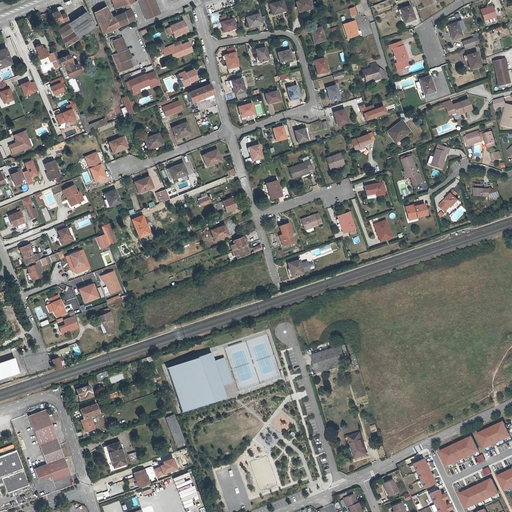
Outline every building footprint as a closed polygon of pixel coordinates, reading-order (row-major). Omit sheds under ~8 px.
[(108,0),(113,10),(125,5),(126,5),(127,6),(124,0),(108,0)] [(139,0),(142,6),(147,20),(161,14),(155,0),(139,0)] [(286,11),(283,0),(269,4),(272,15),(282,12),(286,11)] [(313,8),(310,0),(302,0),(296,2),(299,13),(309,10),(309,9),(313,8)] [(97,27),(101,36),(135,20),(130,9),(127,10),(111,18),(105,6),(92,13),(97,27)] [(401,14),(404,24),(415,20),(410,6),(400,10),(402,14),(401,14)] [(495,17),(491,6),(481,9),(484,21),(495,17)] [(61,7),(60,7),(49,11),(55,24),(67,20),(62,8),(61,7)] [(84,13),(68,23),(78,39),(93,30),(94,28),(84,13)] [(212,15),(213,19),(210,20),(213,28),(217,27),(218,29),(222,28),(221,22),(218,13),(212,15)] [(262,23),(259,13),(246,17),(249,27),(259,25),(259,24),(262,23)] [(221,22),(222,28),(224,32),(231,30),(231,29),(236,28),(233,19),(221,22)] [(187,31),(183,21),(169,27),(174,37),(187,31)] [(358,28),(355,21),(344,24),(348,38),(358,35),(356,29),(358,28)] [(65,47),(78,39),(68,23),(57,30),(65,47)] [(460,32),(457,23),(448,25),(450,31),(449,31),(452,39),(461,36),(460,32)] [(311,29),(312,33),(312,34),(314,43),(325,40),(321,26),(311,29)] [(473,38),(463,42),(465,49),(476,45),(473,38)] [(123,39),(114,42),(119,55),(111,58),(118,74),(133,69),(129,60),(126,52),(127,52),(123,39)] [(390,50),(393,49),(398,63),(396,64),(397,66),(405,63),(404,61),(408,59),(409,59),(404,45),(402,41),(389,46),(390,50)] [(181,45),(174,47),(173,44),(160,49),(162,54),(170,51),(173,60),(192,52),(188,42),(181,45)] [(58,67),(55,60),(52,52),(48,54),(46,48),(42,50),(41,45),(39,45),(39,44),(38,44),(36,44),(35,46),(36,47),(33,48),(38,60),(48,56),(50,63),(52,63),(54,69),(58,67)] [(254,50),(258,63),(269,60),(265,47),(254,50)] [(0,67),(11,63),(6,49),(0,50),(0,67)] [(293,59),(290,49),(277,53),(280,62),(284,61),(284,62),(293,59)] [(236,58),(238,57),(236,52),(235,52),(234,52),(223,55),(227,69),(239,66),(236,58)] [(467,55),(468,60),(467,60),(470,69),(481,66),(477,52),(467,55)] [(55,60),(58,67),(63,78),(72,74),(72,75),(79,72),(75,64),(73,60),(72,61),(69,54),(65,55),(64,54),(63,53),(62,54),(61,55),(61,57),(55,60)] [(314,60),(315,64),(317,74),(328,71),(324,57),(314,60)] [(505,58),(493,61),(498,85),(507,83),(505,76),(508,75),(506,67),(507,67),(505,58)] [(365,79),(370,82),(371,82),(373,79),(374,79),(380,77),(381,79),(387,76),(386,71),(383,69),(378,70),(377,67),(378,67),(377,62),(370,64),(371,69),(369,69),(368,68),(362,70),(363,73),(365,75),(363,78),(365,79)] [(184,73),(184,71),(178,74),(183,87),(189,85),(188,81),(192,80),(192,81),(196,80),(192,70),(184,73)] [(131,91),(133,96),(160,86),(155,71),(124,82),(128,91),(131,91)] [(421,97),(422,99),(435,95),(434,92),(435,92),(433,84),(431,76),(420,79),(425,95),(423,95),(424,97),(421,97)] [(241,78),(230,81),(234,95),(245,92),(241,78)] [(29,80),(19,84),(24,96),(38,90),(34,81),(30,83),(29,80)] [(4,81),(0,83),(0,97),(2,104),(12,100),(8,87),(6,87),(4,81)] [(59,82),(50,86),(54,96),(64,92),(59,82)] [(213,97),(212,95),(213,94),(209,85),(186,94),(190,105),(204,99),(205,101),(213,97)] [(299,93),(297,85),(287,88),(291,100),(300,98),(299,93)] [(336,85),(325,88),(329,101),(340,98),(336,85)] [(281,101),(278,90),(264,94),(267,105),(281,101)] [(121,109),(123,117),(133,113),(126,96),(121,99),(124,108),(121,109)] [(495,103),(495,104),(496,108),(506,105),(504,98),(494,101),(495,103)] [(451,105),(445,107),(448,115),(453,114),(452,112),(455,111),(456,114),(464,111),(464,112),(471,109),(468,99),(453,105),(451,105)] [(178,101),(161,107),(165,117),(182,111),(178,101)] [(66,111),(55,116),(59,125),(75,119),(72,109),(75,108),(73,103),(65,106),(66,111)] [(255,114),(252,103),(238,107),(241,117),(245,116),(245,117),(255,114)] [(334,112),(336,122),(337,122),(338,126),(348,123),(344,109),(334,112)] [(86,132),(92,129),(107,124),(105,119),(88,125),(83,113),(78,115),(86,132)] [(410,132),(401,121),(387,132),(396,143),(410,132)] [(190,134),(185,122),(170,128),(175,140),(190,134)] [(273,129),(275,137),(276,137),(278,141),(287,139),(283,126),(273,129)] [(307,137),(305,128),(295,131),(298,144),(307,141),(306,137),(307,137)] [(25,130),(14,135),(16,140),(17,142),(15,142),(8,145),(12,154),(23,150),(22,148),(28,146),(26,140),(28,139),(25,130)] [(469,146),(471,145),(485,141),(484,140),(487,139),(487,140),(488,143),(489,145),(495,143),(496,146),(498,145),(494,131),(483,135),(482,131),(468,136),(470,142),(468,142),(469,146)] [(162,144),(157,134),(143,139),(147,149),(156,145),(157,146),(162,144)] [(355,150),(364,147),(364,145),(371,142),(371,141),(368,135),(352,141),(355,150)] [(127,148),(122,136),(109,142),(113,152),(122,148),(122,149),(127,148)] [(28,139),(26,140),(28,146),(22,148),(23,150),(31,146),(28,139)] [(64,151),(69,148),(64,141),(60,144),(64,151)] [(249,147),(250,152),(252,161),(263,159),(259,145),(249,147)] [(439,149),(437,148),(432,165),(442,168),(447,152),(449,153),(451,148),(441,145),(439,149)] [(207,154),(207,153),(202,155),(206,166),(220,160),(216,151),(207,154)] [(501,159),(498,152),(492,154),(495,161),(501,159)] [(330,170),(337,167),(344,165),(340,154),(326,160),(330,170)] [(414,185),(423,182),(420,173),(418,173),(412,155),(401,159),(406,171),(404,171),(406,178),(408,177),(410,176),(411,176),(414,185)] [(300,175),(308,173),(307,171),(312,170),(308,160),(303,162),(304,163),(288,169),(292,180),(300,177),(300,175)] [(19,175),(16,168),(18,166),(16,161),(6,165),(11,178),(19,175)] [(44,165),(48,173),(51,181),(60,177),(54,161),(44,165)] [(104,173),(100,164),(89,169),(95,182),(104,178),(103,174),(104,173)] [(173,167),(173,166),(168,169),(172,179),(186,174),(183,164),(173,167)] [(152,187),(148,177),(134,182),(138,193),(152,187)] [(270,192),(269,193),(271,200),(281,196),(277,181),(276,181),(276,179),(273,180),(274,182),(268,184),(267,184),(270,192)] [(365,187),(367,196),(375,194),(376,196),(384,194),(382,183),(365,187)] [(491,197),(491,200),(503,198),(500,188),(492,190),(492,189),(483,189),(484,184),(478,184),(477,196),(491,197)] [(63,190),(67,198),(69,197),(72,205),(83,200),(79,191),(77,192),(74,185),(63,190)] [(105,199),(106,199),(107,199),(110,206),(120,202),(114,190),(104,194),(105,199)] [(165,190),(155,193),(159,203),(169,200),(165,190)] [(447,200),(446,200),(441,205),(447,211),(452,206),(454,207),(460,200),(456,196),(459,193),(455,190),(452,193),(453,194),(450,198),(447,200)] [(197,199),(200,207),(210,203),(208,195),(197,199)] [(236,208),(231,198),(222,201),(226,212),(236,208)] [(35,216),(34,214),(32,209),(29,203),(25,204),(27,211),(30,218),(35,216)] [(418,216),(418,217),(428,214),(425,204),(416,206),(414,207),(414,205),(406,207),(409,218),(418,216)] [(24,222),(19,211),(8,215),(12,226),(24,222)] [(337,216),(340,224),(341,223),(344,233),(355,229),(349,212),(337,216)] [(301,221),(305,231),(305,230),(307,234),(314,231),(313,228),(322,224),(318,214),(301,221)] [(142,216),(131,220),(139,238),(152,232),(149,225),(147,226),(142,216)] [(375,225),(377,233),(378,232),(381,241),(392,238),(386,221),(375,225)] [(63,223),(55,226),(57,231),(58,231),(61,240),(60,240),(62,244),(71,241),(69,236),(70,236),(67,227),(65,228),(63,223)] [(110,223),(101,226),(104,234),(108,245),(116,243),(112,231),(113,231),(110,223)] [(282,242),(284,246),(293,242),(290,233),(291,232),(288,223),(279,227),(282,235),(279,236),(281,242),(282,242)] [(228,235),(224,225),(210,230),(214,240),(228,235)] [(245,245),(242,237),(233,241),(234,244),(230,246),(231,248),(232,251),(236,249),(245,245)] [(35,261),(41,259),(39,253),(33,255),(29,246),(31,246),(30,243),(19,248),(23,258),(26,264),(35,261)] [(232,251),(233,256),(238,254),(239,257),(248,253),(245,245),(236,249),(232,251)] [(82,250),(79,251),(84,264),(88,263),(82,250)] [(79,251),(69,255),(74,268),(76,273),(89,268),(88,263),(84,264),(79,251)] [(41,259),(35,261),(36,264),(27,267),(32,279),(41,276),(40,272),(42,271),(40,265),(51,260),(51,261),(59,258),(57,252),(41,259)] [(69,255),(65,256),(71,270),(74,268),(69,255)] [(285,260),(287,266),(288,266),(290,273),(301,270),(297,257),(285,260)] [(101,276),(103,281),(104,280),(110,294),(120,290),(113,271),(101,276)] [(58,295),(50,298),(49,300),(53,310),(56,317),(66,313),(63,307),(58,295)] [(121,302),(120,296),(105,299),(107,305),(121,302)] [(104,320),(98,322),(102,333),(115,328),(111,319),(113,318),(110,310),(101,313),(104,320)] [(65,324),(59,327),(61,334),(78,327),(73,316),(68,318),(63,320),(65,324)] [(347,344),(312,354),(318,376),(353,366),(347,344)] [(167,367),(181,413),(227,399),(222,385),(214,361),(211,353),(167,367)] [(0,378),(18,372),(13,357),(0,361),(0,378)] [(58,360),(57,357),(51,359),(54,369),(65,366),(62,359),(58,360)] [(224,358),(214,361),(222,385),(232,382),(224,358)] [(93,396),(90,385),(76,390),(80,400),(93,396)] [(97,412),(94,404),(79,409),(82,418),(97,412)] [(31,416),(39,438),(57,431),(49,409),(31,416)] [(173,415),(165,418),(175,446),(184,443),(173,415)] [(85,432),(93,429),(89,417),(80,421),(85,432)] [(504,422),(479,434),(486,448),(493,444),(496,443),(511,436),(504,422)] [(372,433),(379,431),(377,424),(370,426),(372,433)] [(57,431),(39,438),(48,465),(36,469),(40,481),(52,477),(55,483),(73,477),(57,431)] [(369,457),(360,432),(349,436),(357,461),(369,457)] [(473,436),(441,451),(448,466),(454,463),(457,461),(470,455),(473,454),(479,451),(473,436)] [(112,453),(123,450),(120,442),(109,445),(112,453)] [(123,450),(112,453),(117,468),(128,464),(123,450)] [(0,455),(0,481),(5,495),(27,487),(14,451),(0,455)] [(128,454),(130,461),(137,460),(136,452),(128,454)] [(423,458),(413,463),(424,488),(435,483),(433,478),(436,477),(434,473),(431,475),(429,470),(432,469),(428,461),(425,463),(423,458)] [(139,488),(141,487),(151,484),(145,469),(133,473),(136,481),(139,488)] [(506,472),(498,476),(505,491),(511,487),(511,469),(509,471),(506,472)] [(188,473),(173,478),(177,492),(193,486),(191,480),(185,482),(183,478),(189,476),(188,473)] [(384,483),(386,491),(388,490),(390,495),(399,492),(394,479),(384,483)] [(467,491),(461,494),(468,508),(499,493),(492,479),(486,482),(483,483),(470,489),(467,491)] [(438,489),(429,494),(437,511),(443,511),(451,508),(449,503),(446,505),(445,505),(443,500),(444,499),(447,498),(444,493),(442,494),(440,495),(438,489)] [(353,494),(345,498),(348,506),(350,511),(356,511),(361,510),(358,503),(357,503),(353,494)] [(403,511),(406,511),(402,502),(393,506),(395,510),(395,511),(403,511)]
